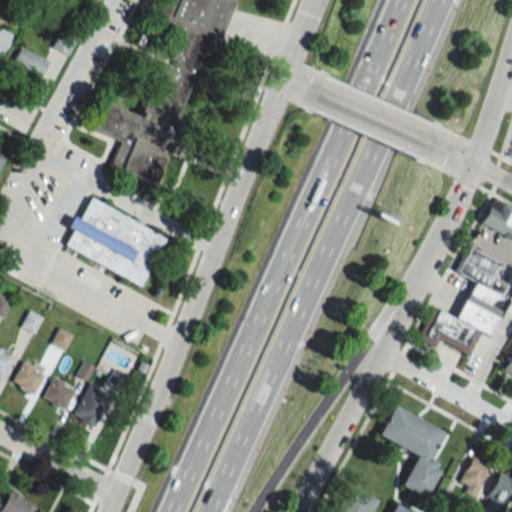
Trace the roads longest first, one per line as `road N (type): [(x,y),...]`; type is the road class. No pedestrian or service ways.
road 1 (motorway): [(401,0),(170,511)]
road 2 (motorway): [(205,511),(436,0)]
road 3 (secondary): [(312,0),(103,511)]
road 4 (motorway): [(249,511),(426,260)]
road 5 (secondary): [(293,511),(426,260)]
road 6 (secondary): [(426,260),(479,141),(511,39)]
road 7 (tertiary): [(461,159),(294,83)]
road 8 (residential): [(511,428),(379,355)]
road 9 (residential): [(0,433),(111,494)]
